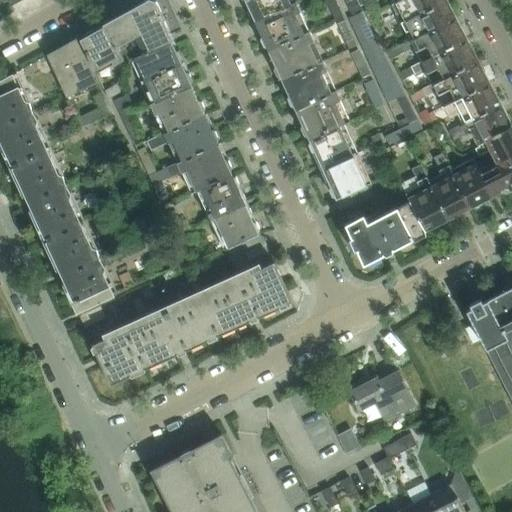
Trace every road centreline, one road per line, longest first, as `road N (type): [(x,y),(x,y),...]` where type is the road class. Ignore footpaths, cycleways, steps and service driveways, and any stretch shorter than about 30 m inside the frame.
road 1 (residential): [(199,0),(348,317)]
road 2 (residential): [(91,449),(348,317)]
road 3 (residential): [(91,449),(0,236)]
road 4 (residential): [(348,317),(511,236)]
